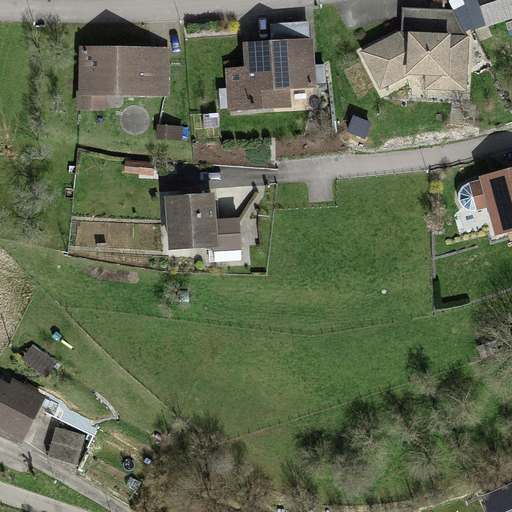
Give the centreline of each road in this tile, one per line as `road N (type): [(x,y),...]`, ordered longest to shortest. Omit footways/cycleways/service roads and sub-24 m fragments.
road 1 (residential): [(260,0),(157,10),(0,8)]
road 2 (residential): [(511,141),(431,161),(264,177)]
